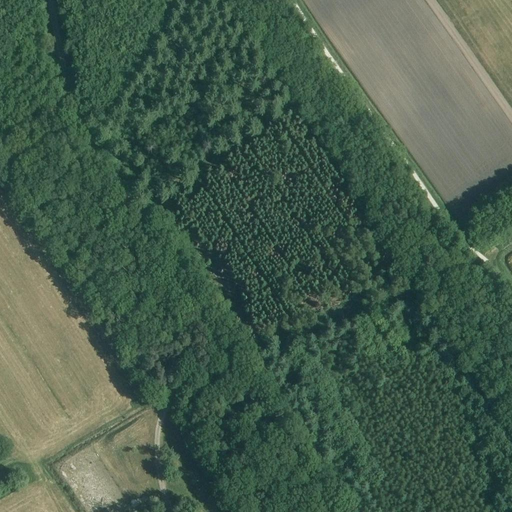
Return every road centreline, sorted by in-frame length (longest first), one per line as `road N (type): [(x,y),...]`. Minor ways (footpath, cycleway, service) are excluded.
road 1 (track): [(49,0),(80,121),(229,361)]
road 2 (track): [(229,361),(326,511)]
road 3 (track): [(427,0),(511,119)]
